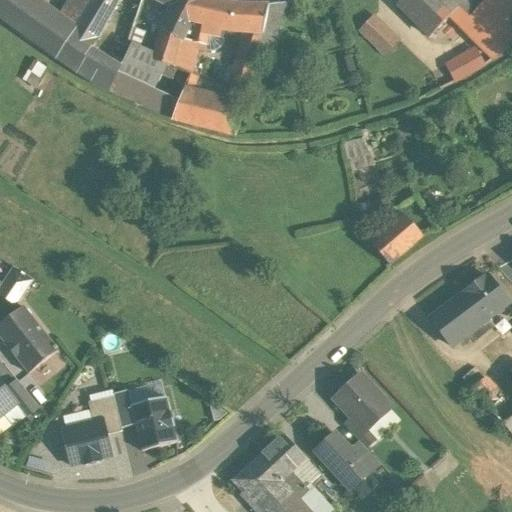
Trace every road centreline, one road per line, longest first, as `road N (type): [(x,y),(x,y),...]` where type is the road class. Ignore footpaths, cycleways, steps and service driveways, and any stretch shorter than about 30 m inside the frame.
road 1 (secondary): [(511,216),(418,272),(181,474)]
road 2 (secondary): [(181,474),(110,501),(58,499)]
